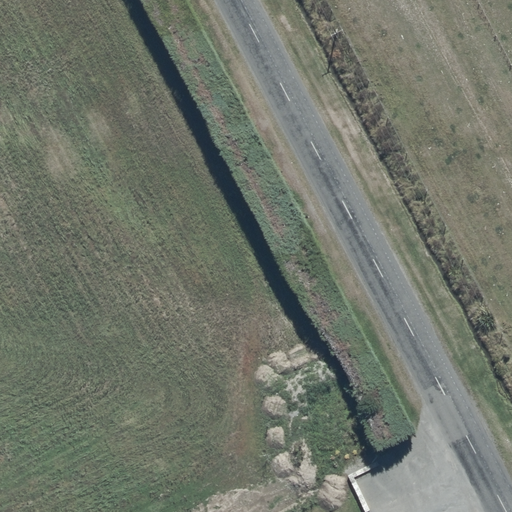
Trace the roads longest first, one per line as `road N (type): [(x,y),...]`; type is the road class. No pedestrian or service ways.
road 1 (unclassified): [(232,0),(502,511)]
road 2 (unknown): [(469,448),(356,511)]
